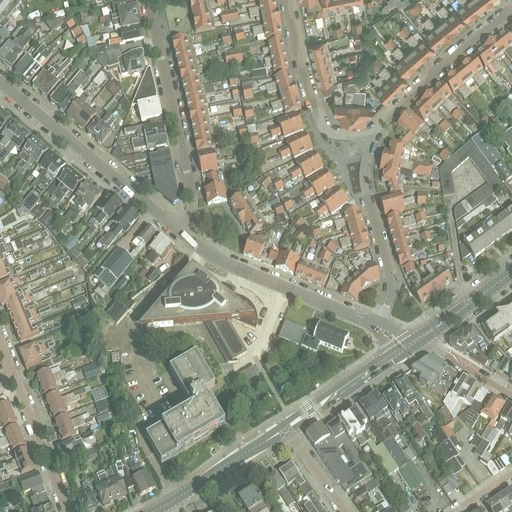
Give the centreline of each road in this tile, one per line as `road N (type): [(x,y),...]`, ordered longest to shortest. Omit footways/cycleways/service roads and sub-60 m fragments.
road 1 (unclassified): [(178,230),(193,208),(191,181),(152,0)]
road 2 (residential): [(178,230),(0,82)]
road 3 (residential): [(377,326),(225,261),(178,230)]
road 4 (residential): [(377,326),(392,286),(365,184),(370,138)]
road 5 (residential): [(370,138),(511,10)]
road 6 (residential): [(370,138),(323,129),(288,0)]
road 7 (secondary): [(156,511),(286,429)]
road 8 (residential): [(71,511),(15,373)]
road 9 (secondary): [(286,429),(404,350)]
